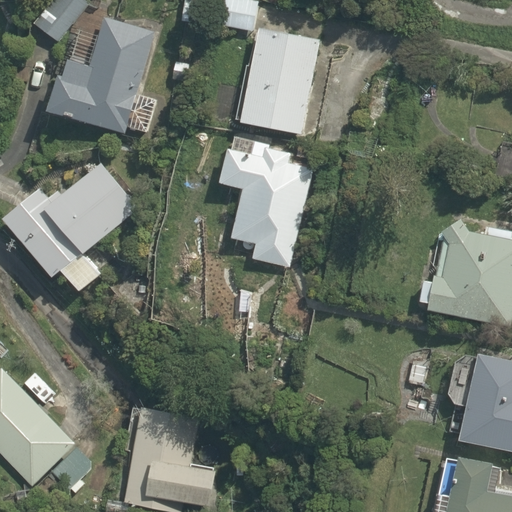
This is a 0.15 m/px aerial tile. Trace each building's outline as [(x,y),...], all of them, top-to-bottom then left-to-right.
[(61,41),(91,3),(86,0),(54,0),(36,23),(61,41)] [(259,0),(212,0),(210,23),(256,29),(259,0)] [(108,16),(93,65),(72,58),(68,74),(63,73),(53,110),(128,134),(131,126),(150,132),(159,100),(139,94),(158,31),(108,16)] [(318,37),(258,25),(238,120),(298,132),(318,37)] [(292,163),(294,146),(255,142),(254,149),(227,147),(223,183),(237,184),(233,237),(251,239),(249,262),(290,265),(311,176),(304,176),(305,164),(292,163)] [(9,217),(58,276),(66,269),(83,290),(103,274),(85,253),(87,252),(89,253),(142,208),(104,162),(66,195),(61,190),(53,196),(45,187),(9,217)] [(427,313),(511,321),(511,228),(437,221),(432,271),(422,270),(419,301),(428,302),(427,313)] [(511,450),(511,354),(476,348),(460,441),(511,450)] [(81,442),(6,366),(0,371),(0,449),(36,486),(81,442)] [(203,417),(147,406),(128,501),(175,511),(183,511),(186,500),(216,506),(222,470),(218,469),(218,466),(195,462),(203,417)] [(511,511),(511,493),(492,490),(498,460),(456,452),(445,511),(511,511)]
